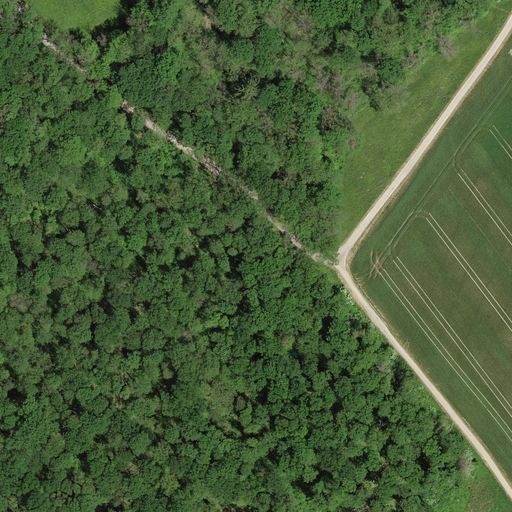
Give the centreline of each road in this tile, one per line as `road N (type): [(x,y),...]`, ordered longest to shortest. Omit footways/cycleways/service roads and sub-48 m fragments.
road 1 (track): [(8,0),(61,57),(227,176),(298,244),(335,260)]
road 2 (track): [(335,260),(511,21)]
road 3 (track): [(335,260),(511,493)]
